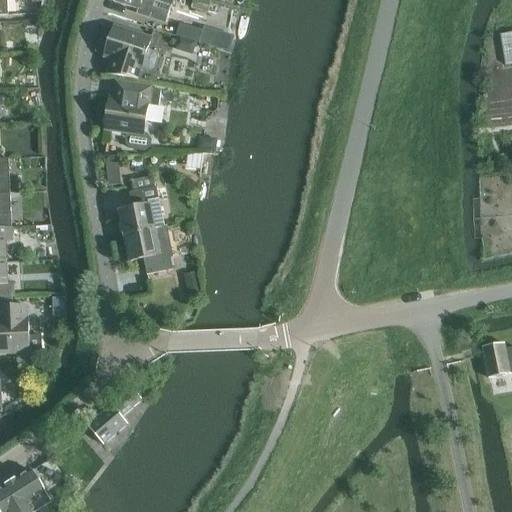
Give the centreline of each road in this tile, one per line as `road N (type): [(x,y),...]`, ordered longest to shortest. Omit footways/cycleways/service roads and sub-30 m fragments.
road 1 (residential): [(116,375),(85,126),(102,0)]
road 2 (unclassified): [(307,331),(385,0)]
road 3 (unclassified): [(307,331),(511,288)]
road 4 (unclassified): [(116,375),(170,343),(307,331)]
road 5 (unclassified): [(0,470),(116,375)]
